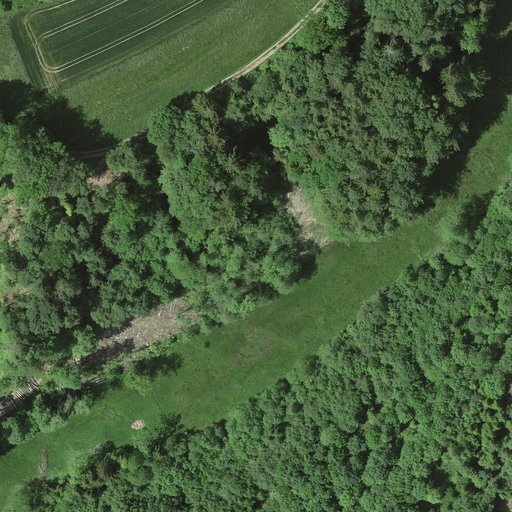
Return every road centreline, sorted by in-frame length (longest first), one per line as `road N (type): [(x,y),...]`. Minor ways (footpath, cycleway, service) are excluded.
road 1 (track): [(324,0),(278,45),(159,126)]
road 2 (track): [(159,126),(137,158),(76,186),(42,186),(0,168)]
road 3 (track): [(159,126),(67,153),(25,139),(0,116)]
